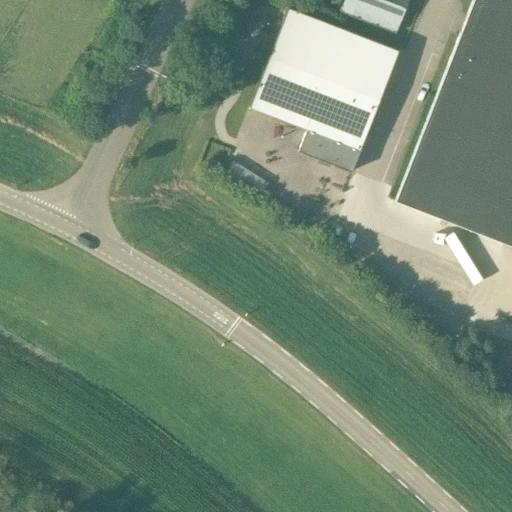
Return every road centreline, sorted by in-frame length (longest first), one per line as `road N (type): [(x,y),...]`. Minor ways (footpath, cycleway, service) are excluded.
road 1 (tertiary): [(447,511),(235,327),(72,230)]
road 2 (unclassified): [(493,262),(369,214),(362,199),(441,0)]
road 3 (unclassified): [(72,230),(176,0)]
